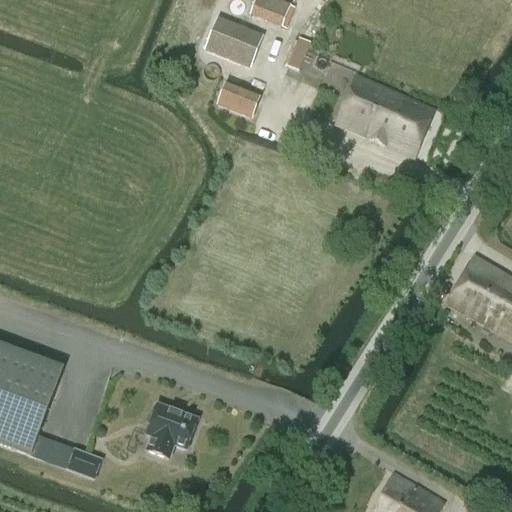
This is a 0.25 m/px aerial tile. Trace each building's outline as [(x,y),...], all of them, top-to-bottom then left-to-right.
[(270,0),(265,0),(260,13),(289,25),(296,11),(270,0)] [(262,41),(218,23),(205,54),(249,72),(262,41)] [(289,71),(299,74),(310,48),(300,44),(289,71)] [(356,80),(336,127),(335,128),(415,163),(435,116),(361,82),(356,80)] [(225,89),(216,111),(252,126),(261,104),(225,89)] [(511,344),(511,283),(473,260),(445,307),(511,344)] [(0,447),(30,459),(62,374),(0,350),(0,447)] [(186,453),(197,424),(194,423),(193,419),(186,417),(182,418),(156,409),(145,438),(152,440),(146,455),(168,463),(173,448),(186,453)] [(105,442),(107,436),(103,432),(97,434),(96,439),(100,443),(105,442)] [(100,464),(74,454),(67,473),(94,483),(100,464)] [(374,511),(440,511),(444,507),(393,476),(374,511)]
